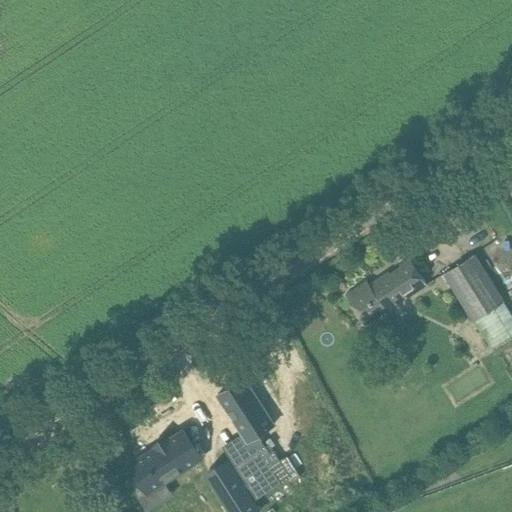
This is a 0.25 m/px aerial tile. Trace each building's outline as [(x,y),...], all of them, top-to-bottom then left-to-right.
[(511,314),(474,254),(444,273),(473,321),(474,320),(491,347),(511,333),(511,314)] [(365,323),(426,282),(410,257),(399,265),(401,267),(391,274),(389,271),(364,288),(361,284),(346,295),(365,323)] [(244,377),(217,394),(242,433),(248,441),(262,432),(275,424),(251,388),(257,385),(252,377),(246,381),(244,377)] [(139,476),(129,482),(139,499),(199,459),(181,431),(131,464),(139,476)] [(235,465),(256,499),(282,482),(264,455),(260,449),(235,465)] [(236,474),(215,487),(231,511),(257,511),(259,511),(236,474)]
